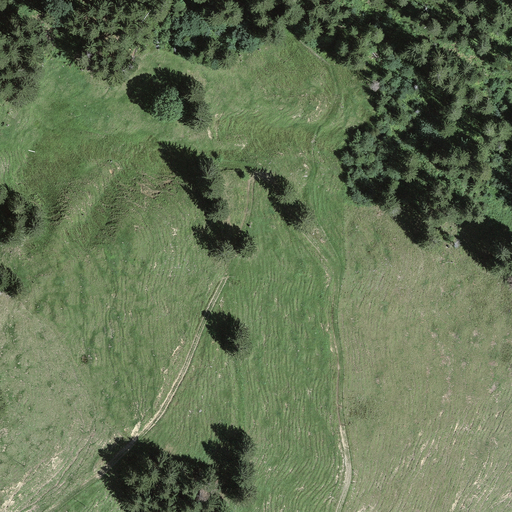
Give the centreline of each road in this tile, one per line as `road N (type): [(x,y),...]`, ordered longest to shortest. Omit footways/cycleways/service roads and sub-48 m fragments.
road 1 (track): [(338,273),(271,181),(255,173),(241,239),(164,406),(110,466),(49,511)]
road 2 (track): [(339,511),(349,474),(338,273)]
